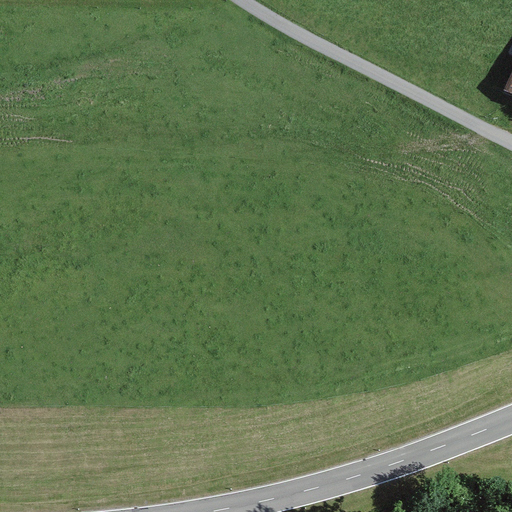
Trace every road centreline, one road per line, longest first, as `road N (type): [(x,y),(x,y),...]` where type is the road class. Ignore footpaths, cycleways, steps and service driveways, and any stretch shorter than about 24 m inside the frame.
road 1 (residential): [(511,141),(244,0)]
road 2 (tertiary): [(235,511),(392,471),(511,423)]
